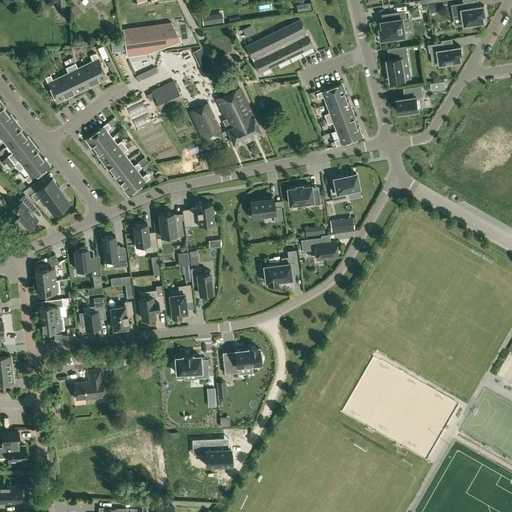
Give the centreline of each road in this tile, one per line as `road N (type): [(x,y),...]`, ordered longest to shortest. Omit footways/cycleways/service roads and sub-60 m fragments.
road 1 (residential): [(397,175),(329,282),(268,316),(31,349)]
road 2 (residential): [(389,141),(161,190),(101,216)]
road 3 (residential): [(45,142),(151,78)]
